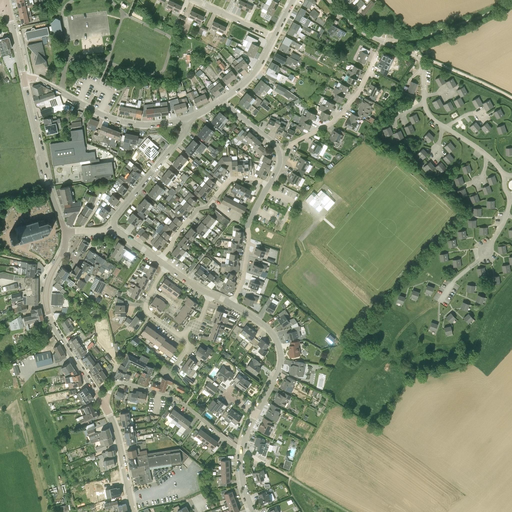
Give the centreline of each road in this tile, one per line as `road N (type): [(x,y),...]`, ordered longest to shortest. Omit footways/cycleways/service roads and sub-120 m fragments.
road 1 (tertiary): [(103,403),(46,308),(64,232)]
road 2 (residential): [(23,79),(118,120),(187,118)]
road 3 (residential): [(103,403),(112,383),(173,398),(242,450)]
road 4 (tertiary): [(64,232),(23,79)]
road 5 (residential): [(278,150),(341,113),(376,53)]
road 6 (residential): [(105,229),(187,118)]
road 7 (track): [(381,42),(420,38),(511,0)]
road 8 (residential): [(255,413),(280,353),(270,330),(231,303)]
